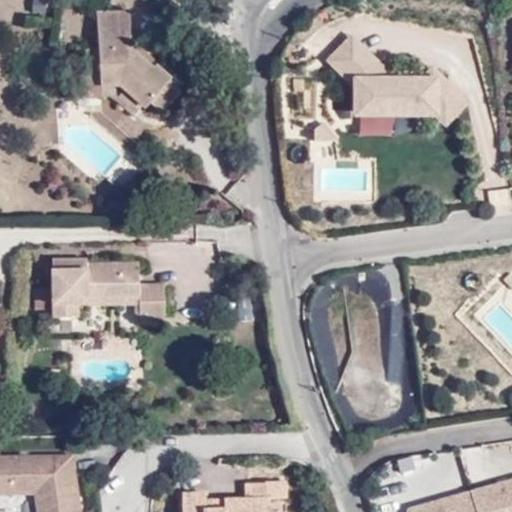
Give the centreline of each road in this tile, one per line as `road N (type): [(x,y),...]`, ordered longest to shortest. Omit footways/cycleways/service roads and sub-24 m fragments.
road 1 (residential): [(355,511),(301,386),(274,259),(253,78),(264,8)]
road 2 (unknown): [(270,225),(0,230)]
